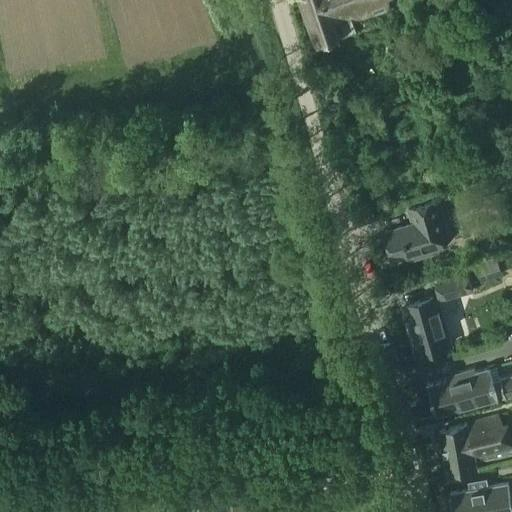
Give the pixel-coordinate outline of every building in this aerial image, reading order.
[(339,30),(388,11),(384,0),(300,0),(317,46),(341,37),(339,30)] [(409,256),(410,260),(437,252),(432,234),(447,230),(439,201),(408,210),(413,224),(384,232),(392,261),(409,256)] [(477,260),(481,275),(501,270),(497,255),(477,260)] [(468,272),(435,281),(441,301),(474,292),(468,272)] [(405,305),(419,353),(449,344),(435,297),(405,305)] [(511,375),(501,378),(501,380),(494,382),(490,367),(475,371),(474,368),(460,371),(461,375),(428,384),(437,416),(511,395),(511,375)] [(468,424),(439,431),(448,474),(477,468),(477,464),(511,456),(511,428),(510,421),(502,422),(500,414),(467,422),(468,424)] [(487,478),(477,480),(468,482),(470,489),(451,493),(454,511),(511,511),(509,483),(488,486),(487,478)] [(159,511),(204,511),(202,489),(180,491),(180,487),(158,489),(159,511)] [(272,511),(271,504),(269,504),(268,495),(215,500),(216,511),(272,511)]
